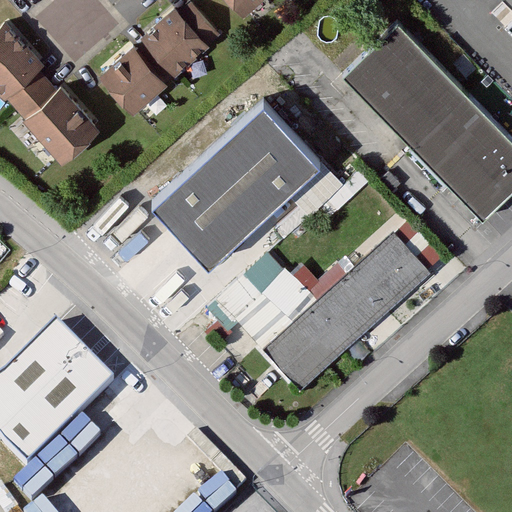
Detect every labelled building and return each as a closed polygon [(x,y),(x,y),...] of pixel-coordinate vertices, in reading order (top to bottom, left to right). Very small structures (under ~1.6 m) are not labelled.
[(144,31),(149,37),(174,65),(215,28),(190,0),(178,11),(174,5),(144,31)] [(0,21),(0,84),(15,101),(42,74),(31,62),(36,58),(3,19),(0,21)] [(343,72),(482,216),(511,186),(511,136),(398,19),(343,72)] [(132,102),(174,65),(149,37),(137,47),(132,42),(102,69),(132,102)] [(52,86),(42,74),(15,101),(60,152),(94,122),(58,81),(52,86)] [(319,159),(263,96),(151,196),(206,259),(319,159)] [(393,231),(268,341),(300,377),(423,266),(393,231)] [(0,378),(0,436),(28,465),(114,379),(57,322),(0,378)] [(78,430),(90,445),(106,433),(93,417),(78,430)]
